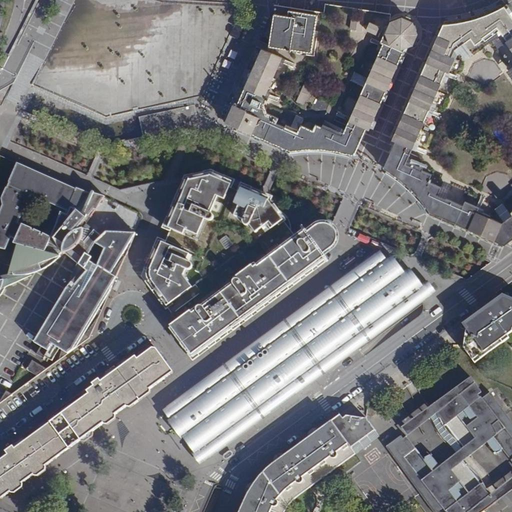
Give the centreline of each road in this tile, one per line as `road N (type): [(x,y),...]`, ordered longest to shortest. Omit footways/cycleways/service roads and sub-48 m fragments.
road 1 (residential): [(241,461),(511,262)]
road 2 (unclassified): [(31,410),(108,353),(121,332)]
